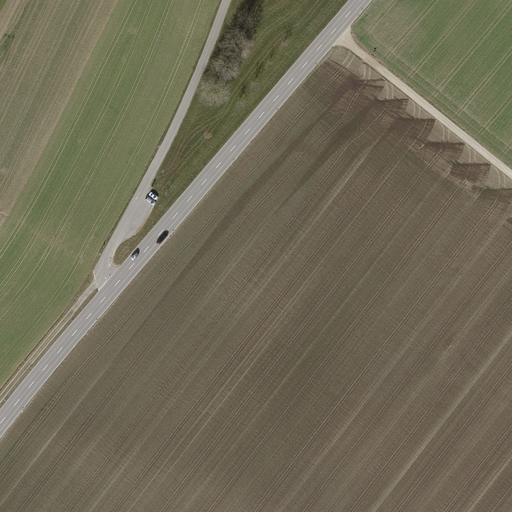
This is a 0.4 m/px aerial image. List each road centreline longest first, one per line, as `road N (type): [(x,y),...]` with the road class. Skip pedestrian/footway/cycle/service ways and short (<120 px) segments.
road 1 (tertiary): [(114,286),(358,0)]
road 2 (unclassified): [(224,0),(183,103),(101,264),(114,286)]
road 3 (track): [(511,175),(332,30)]
road 4 (tertiary): [(0,423),(114,286)]
road 5 (track): [(0,397),(106,279)]
